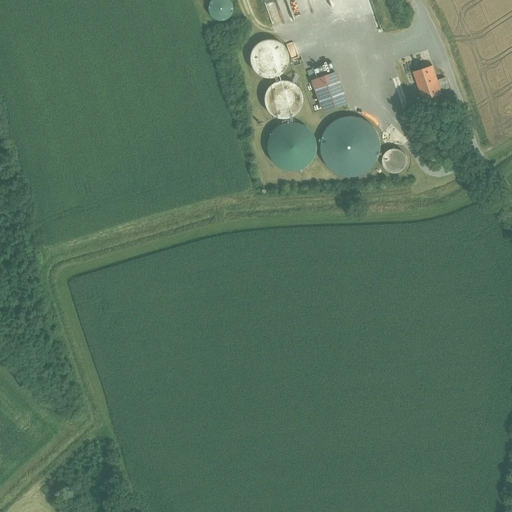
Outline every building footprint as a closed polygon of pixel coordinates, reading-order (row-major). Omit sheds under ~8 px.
[(211,0),(211,1),(209,4),(208,7),(208,11),(210,14),(212,17),(214,19),(218,20),(221,21),(225,20),(228,18),(230,16),(232,13),(233,9),(232,6),(231,3),(229,0),(211,0)] [(288,66),(289,58),(287,51),(283,44),(276,40),(269,39),(261,40),(255,45),(250,51),(249,59),(251,67),(255,73),(262,77),(270,79),(277,77),(284,72),(288,66)] [(433,65),(414,72),(424,100),(443,94),(442,91),(438,80),(433,65)] [(336,73),(313,81),(323,110),(346,102),(336,73)] [(446,78),(438,80),(442,91),(449,88),(446,78)] [(302,107),(303,99),(302,91),(297,85),(291,81),(283,79),(275,81),(269,86),(265,92),(263,100),(265,107),(270,114),(276,118),(284,119),(291,118),(298,113),(302,107)] [(379,158),(381,146),(378,134),(372,124),(361,118),(350,116),(338,118),(328,125),(322,135),(320,147),(322,159),(329,169),(339,175),(351,177),(363,175),(372,168),(379,158)] [(314,155),(316,146),(314,136),(309,129),(300,123),(291,122),(281,124),(274,129),(268,137),(267,147),(269,156),(274,164),(282,169),(292,171),(301,169),(309,164),(314,155)] [(407,165),(407,161),(406,156),(403,152),(399,149),(394,148),(390,149),(386,152),(383,156),(382,161),(383,166),(386,170),(390,173),(395,173),(400,172),(404,170),(407,165)]
